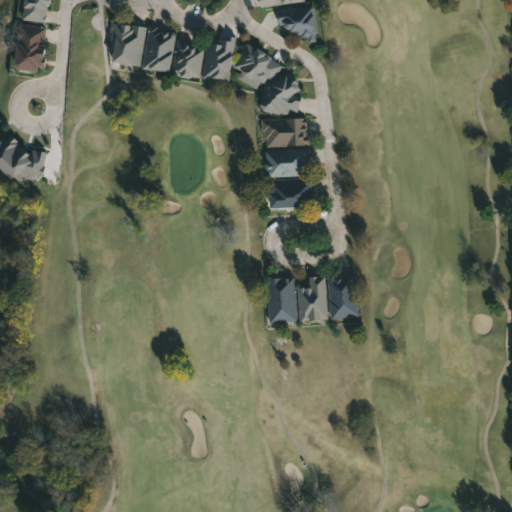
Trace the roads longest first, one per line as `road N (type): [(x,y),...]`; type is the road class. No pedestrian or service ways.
road 1 (residential): [(235,8),(318,65),(330,221)]
road 2 (residential): [(333,251),(330,221),(273,230),(272,245),(283,257),(333,251)]
road 3 (residential): [(187,23),(213,23),(238,0),(167,7),(187,23)]
